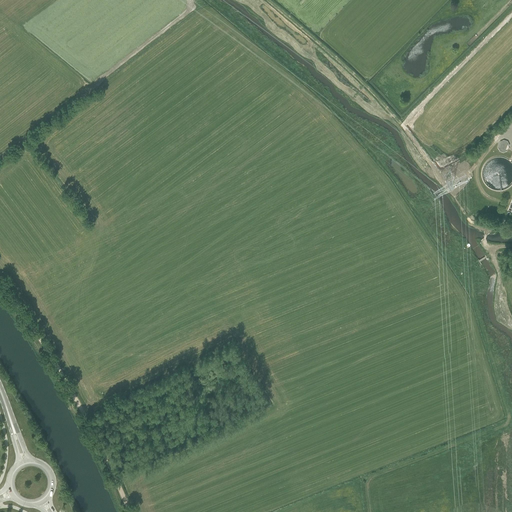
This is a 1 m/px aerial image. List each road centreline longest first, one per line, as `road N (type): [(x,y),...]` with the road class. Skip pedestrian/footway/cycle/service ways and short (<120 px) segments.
road 1 (track): [(206,0),(325,100),(456,271)]
road 2 (track): [(456,271),(470,292),(509,420),(368,480),(367,511)]
road 3 (track): [(128,511),(86,418),(0,281)]
